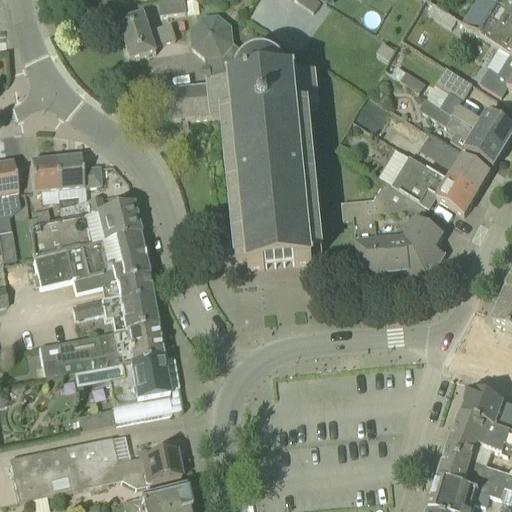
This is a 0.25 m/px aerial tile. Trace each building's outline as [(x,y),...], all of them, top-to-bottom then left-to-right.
[(313,17),(320,7),(309,0),(295,0),(293,3),(313,17)] [(479,39),(510,61),(511,57),(511,0),(419,0),(437,12),(479,39)] [(160,21),(186,18),(185,4),(158,7),(160,21)] [(118,27),(131,66),(156,58),(154,52),(175,45),(170,30),(149,37),(144,19),(118,27)] [(229,83),(229,86),(229,88),(222,89),(221,75),(236,59),(233,49),(231,32),(218,21),(201,23),(190,36),(192,53),(205,64),(208,92),(167,96),(170,126),(211,122),(211,123),(221,122),(224,151),(223,151),(224,167),(226,167),(229,199),(228,200),(229,215),(231,215),(234,244),(224,245),(218,251),(219,260),(226,265),(236,264),(236,266),(247,264),(248,274),(264,273),(266,271),(294,269),(296,270),(296,269),(312,268),(311,258),(322,257),(317,207),(319,206),(317,191),(316,191),(312,159),(314,158),(312,142),(311,143),(308,113),(318,112),(315,79),(293,81),(293,80),(293,77),(292,74),(291,71),(289,68),(288,65),(286,63),(284,60),(281,58),(279,56),(276,55),(273,53),(270,52),(267,52),(264,51),(261,51),(258,51),(255,52),(252,52),(249,53),(246,55),(243,56),(241,58),(238,60),(236,63),(234,65),(233,68),(231,71),(230,74),(229,77),(229,80),(229,83)] [(511,61),(510,61),(498,80),(489,75),(480,90),(501,103),(507,93),(511,96),(511,61)] [(483,127),(458,113),(462,107),(472,90),(445,73),(434,91),(448,100),(439,115),(452,123),(505,155),(511,143),(511,133),(488,119),(483,127)] [(505,155),(452,123),(439,115),(425,106),(419,116),(455,138),(450,147),(493,174),(505,155)] [(385,129),(423,153),(429,143),(391,119),(385,129)] [(454,174),(447,185),(448,186),(475,203),(490,178),(462,161),(462,160),(431,141),(422,154),(454,174)] [(55,164),(58,196),(83,194),(82,192),(100,190),(98,165),(80,167),(80,162),(55,164)] [(392,192),(416,207),(424,195),(436,203),(436,204),(464,221),(475,203),(448,186),(447,185),(410,162),(392,192)] [(58,196),(55,164),(30,166),(33,198),(58,196)] [(12,168),(0,169),(0,213),(19,210),(12,168)] [(392,192),(385,188),(374,205),(341,209),(343,226),(353,225),(360,293),(388,290),(388,287),(409,285),(410,288),(430,286),(445,261),(435,254),(444,241),(420,226),(427,214),(416,207),(392,192)] [(60,214),(61,226),(51,229),(40,231),(29,233),(33,266),(138,240),(139,240),(131,209),(103,216),(100,204),(60,214)] [(51,229),(49,215),(38,216),(40,231),(51,229)] [(148,281),(138,240),(33,266),(40,293),(73,285),(76,298),(115,288),(147,281),(148,281)] [(140,304),(150,301),(147,281),(115,288),(118,303),(139,299),(140,304)] [(511,335),(511,297),(506,293),(492,327),(511,335)] [(98,341),(99,342),(156,331),(150,301),(140,304),(139,299),(118,303),(71,312),(74,325),(103,319),(104,326),(111,325),(114,338),(98,341)] [(156,331),(99,342),(38,352),(44,384),(120,370),(161,363),(156,331)] [(111,411),(127,408),(127,409),(168,401),(161,363),(120,370),(123,382),(107,385),(111,411)] [(462,419),(510,436),(511,429),(511,410),(482,399),(484,394),(483,392),(482,390),(478,389),(475,388),(473,389),(472,391),(469,398),(468,398),(467,399),(466,399),(465,400),(464,401),(464,403),(464,404),(464,405),(465,406),(466,407),(464,411),(465,411),(462,419)] [(171,418),(168,401),(127,409),(127,408),(111,411),(112,416),(77,422),(79,436),(115,429),(171,418)] [(447,458),(459,462),(471,466),(477,449),(507,461),(510,454),(511,454),(511,436),(510,436),(462,419),(461,419),(447,458)] [(111,443),(63,453),(73,496),(120,485),(119,481),(143,475),(141,463),(117,468),(111,443)] [(73,496),(63,453),(9,465),(18,508),(73,496)] [(141,463),(143,475),(147,491),(180,484),(174,456),(141,463)] [(511,479),(471,466),(459,462),(447,458),(438,484),(489,501),(500,504),(503,493),(511,496),(511,479)] [(480,511),(485,511),(489,501),(438,484),(429,511),(472,511),(474,510),(480,511)] [(188,511),(184,493),(122,506),(123,511),(188,511)]
